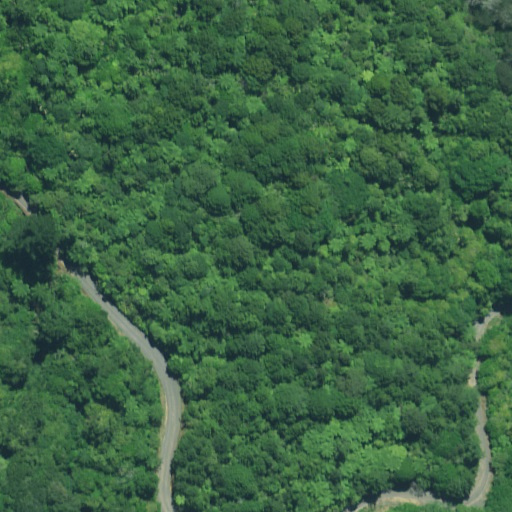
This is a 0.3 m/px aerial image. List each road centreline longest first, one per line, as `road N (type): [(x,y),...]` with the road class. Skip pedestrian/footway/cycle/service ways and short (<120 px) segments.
road 1 (unclassified): [(0,199),(132,271),(210,358),(290,371),(452,321),(511,333)]
road 2 (unknown): [(353,511),(390,503),(442,506),(463,495),(473,469),(470,347),(480,327)]
